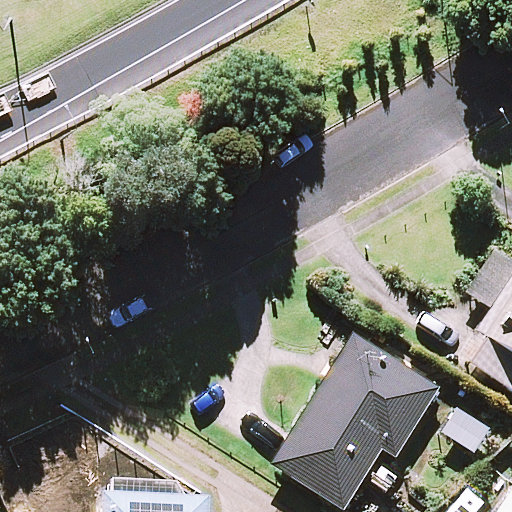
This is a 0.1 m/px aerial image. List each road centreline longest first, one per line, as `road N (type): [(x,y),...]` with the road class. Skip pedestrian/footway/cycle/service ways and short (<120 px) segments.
road 1 (residential): [(511,64),(133,280),(0,342)]
road 2 (trunk): [(215,0),(0,117)]
